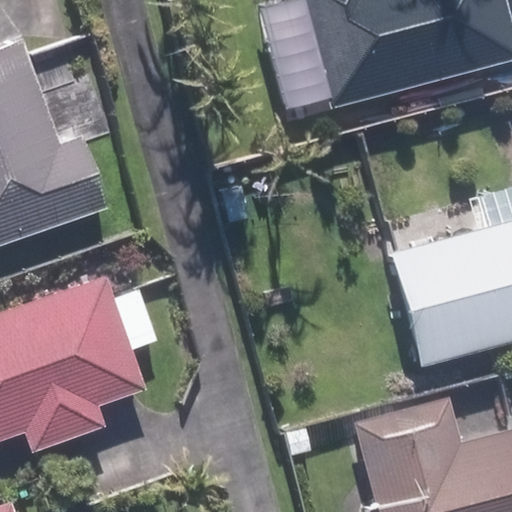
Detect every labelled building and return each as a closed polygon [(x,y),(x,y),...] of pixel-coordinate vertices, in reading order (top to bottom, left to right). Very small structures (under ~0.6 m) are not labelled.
[(511,0),(275,0),(267,2),(293,99),(314,93),(318,105),(511,53),(511,0)] [(0,238),(90,206),(67,138),(45,145),(6,38),(0,40),(0,238)] [(212,187),(220,221),(241,216),(233,182),(212,187)] [(511,182),(456,196),(462,226),(375,248),(404,361),(511,333),(511,182)] [(89,271),(0,302),(0,431),(9,428),(16,449),(89,424),(82,404),(131,386),(118,346),(144,336),(126,285),(98,295),(89,271)] [(511,511),(511,464),(502,424),(450,436),(439,394),(338,421),(358,497),(348,499),(350,511),(511,511)] [(511,420),(502,424),(511,464),(511,420)]
